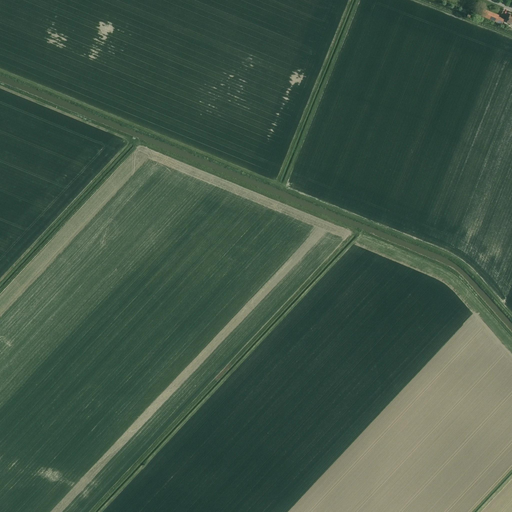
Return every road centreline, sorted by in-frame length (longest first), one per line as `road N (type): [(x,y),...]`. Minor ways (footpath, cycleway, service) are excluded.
road 1 (track): [(0,86),(441,270),(511,341)]
road 2 (track): [(511,313),(451,254),(0,69)]
